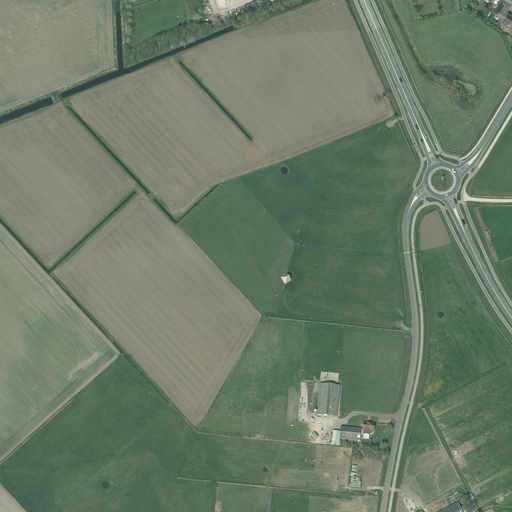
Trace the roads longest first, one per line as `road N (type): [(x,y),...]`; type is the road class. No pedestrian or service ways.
road 1 (tertiary): [(384,511),(416,348),(407,215)]
road 2 (secondary): [(417,126),(363,0)]
road 3 (secondary): [(511,320),(456,214)]
